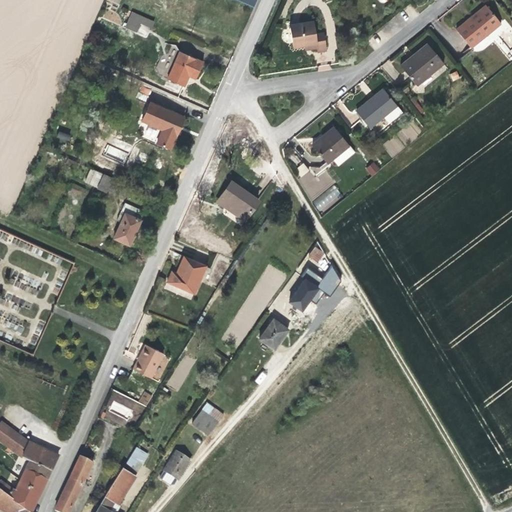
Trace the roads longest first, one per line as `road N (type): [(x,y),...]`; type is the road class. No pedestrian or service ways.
road 1 (residential): [(45,511),(226,93)]
road 2 (track): [(488,511),(310,217)]
road 3 (track): [(144,280),(0,217)]
road 4 (residential): [(226,93),(358,72)]
